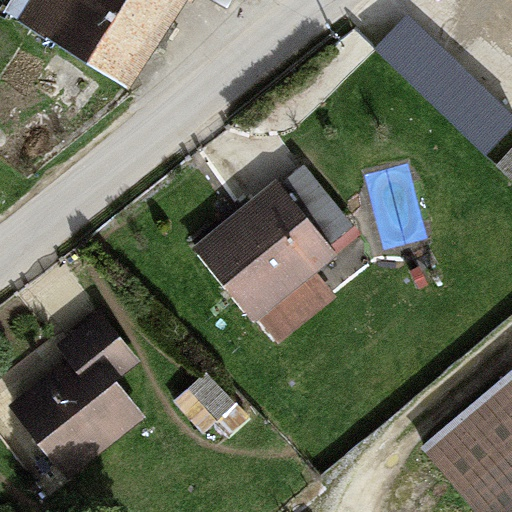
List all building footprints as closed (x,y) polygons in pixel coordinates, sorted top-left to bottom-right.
[(33,0),(15,34),(105,84),(158,0),(33,0)] [(332,246),(283,182),(203,243),(249,306),(332,246)] [(139,352),(102,311),(65,340),(75,356),(20,398),(73,464),(144,414),(114,372),(139,352)] [(182,395),(190,406),(207,425),(242,404),(222,380),(214,369),(182,395)] [(511,378),(430,442),(467,488),(511,451),(511,378)] [(511,511),(511,451),(467,488),(487,511),(511,511)]
